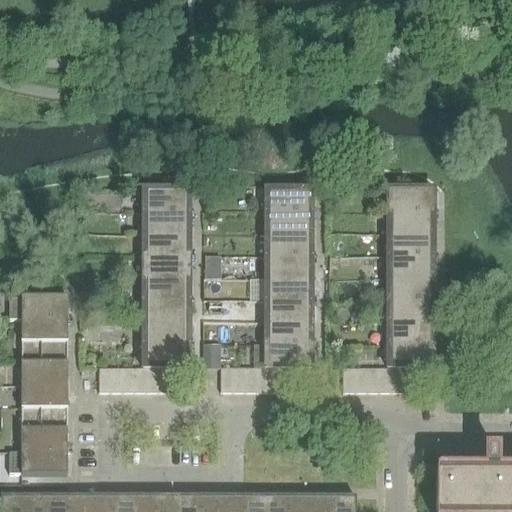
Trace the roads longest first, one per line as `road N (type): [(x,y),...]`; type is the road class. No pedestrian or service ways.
road 1 (residential): [(230,413),(109,413),(109,477),(231,477)]
road 2 (residential): [(395,434),(395,413),(230,413)]
